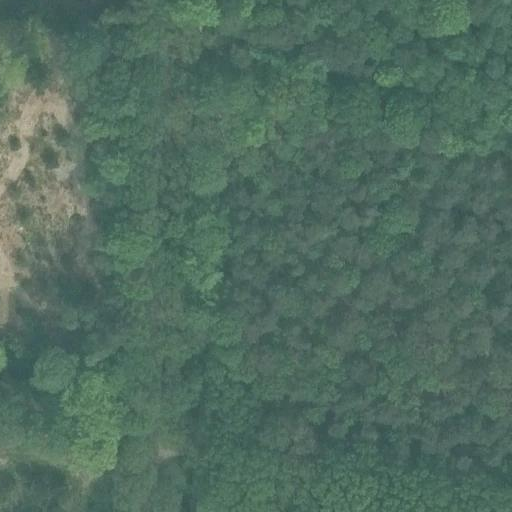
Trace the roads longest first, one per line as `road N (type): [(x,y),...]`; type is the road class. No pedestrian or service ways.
road 1 (tertiary): [(145,437),(161,0)]
road 2 (unclassified): [(431,511),(145,437)]
